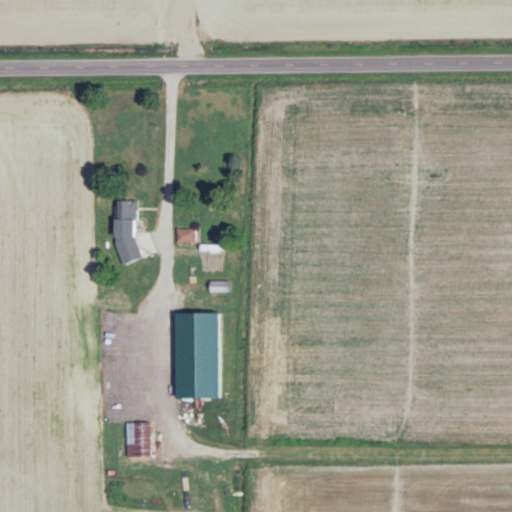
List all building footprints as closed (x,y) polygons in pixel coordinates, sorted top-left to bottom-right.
[(137,201),(116,201),(116,237),(137,237),(137,201)] [(177,230),(177,244),(196,244),(196,230),(177,230)] [(229,283),(210,283),(210,293),(229,293),(229,283)] [(122,302),(122,290),(100,290),(100,302),(122,302)] [(211,338),(211,314),(153,313),(152,338),(211,338)] [(182,358),(182,342),(153,342),(153,358),(182,358)] [(149,404),(106,404),(106,422),(149,422),(149,404)] [(133,425),(133,458),(151,458),(151,425),(133,425)]
